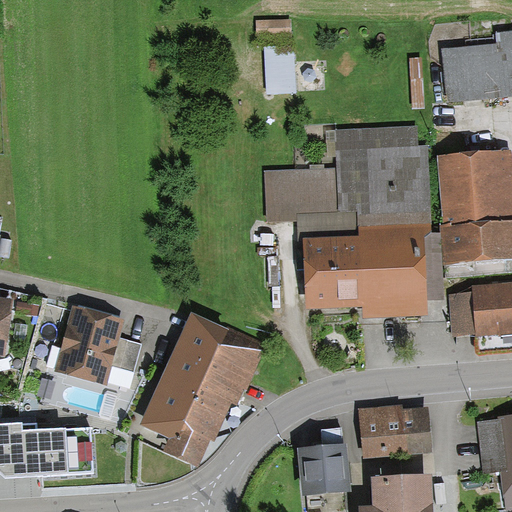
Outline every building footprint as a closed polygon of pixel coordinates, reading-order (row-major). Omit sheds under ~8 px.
[(287,18),(257,18),(257,36),(287,36),(287,18)] [(497,43),(441,49),(446,103),(511,96),(511,30),(496,32),(497,43)] [(289,44),(263,45),(265,94),(290,93),(289,44)] [(303,241),(306,308),(362,306),(363,318),(428,316),(428,300),(425,232),(433,232),(430,145),(420,145),(419,127),(336,130),(337,168),(265,171),(267,222),(296,221),(297,241),(303,241)] [(511,150),(511,149),(438,155),(443,224),(440,225),(441,231),(443,264),(511,258),(511,150)] [(433,232),(425,232),(428,300),(444,300),(443,264),(441,231),(433,232)] [(511,281),(472,285),(472,291),(476,334),(476,337),(511,334),(511,281)] [(476,334),(472,291),(449,293),(453,336),(476,334)] [(13,299),(0,296),(0,356),(5,357),(13,299)] [(40,305),(17,302),(16,313),(39,316),(40,305)] [(125,319),(72,305),(54,371),(107,385),(112,366),(120,338),(125,319)] [(265,347),(191,313),(139,425),(168,438),(162,451),(196,466),(209,437),(216,441),(234,401),(239,403),(265,347)] [(142,344),(120,338),(112,366),(134,373),(142,344)] [(403,405),(358,408),(362,459),(433,453),(430,407),(403,409),(403,405)] [(511,414),(498,416),(498,418),(477,421),(484,474),(501,472),(505,511),(506,511),(511,511),(511,414)] [(23,422),(0,423),(0,473),(6,477),(94,474),(92,429),(66,430),(66,428),(36,429),(36,424),(23,425),(23,422)] [(347,443),(298,448),(302,495),(352,491),(347,443)] [(433,511),(432,474),(371,476),(373,505),(359,506),(359,511),(433,511)]
